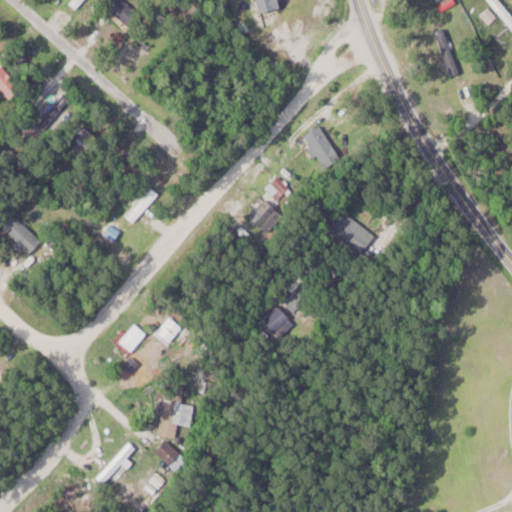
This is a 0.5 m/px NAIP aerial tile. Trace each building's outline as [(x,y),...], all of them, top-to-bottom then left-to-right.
[(511,13),(500,0),(488,0),(511,26),(511,13)] [(436,31),(452,74),(461,71),(445,28),(436,31)] [(23,88),(4,65),(0,67),(0,85),(11,98),(23,88)] [(37,122),(46,131),(75,103),(66,94),(37,122)] [(82,154),(99,138),(86,123),(68,139),(82,154)] [(343,156),(322,124),(305,135),(327,167),(343,156)] [(161,193),(154,187),(126,214),(134,222),(161,193)] [(251,215),(269,233),(286,215),(269,197),(251,215)] [(364,253),(378,236),(348,210),(333,227),(364,253)] [(2,224),(31,253),(44,240),(14,211),(2,224)] [(259,317),(283,335),(296,317),(273,300),(259,317)] [(147,333),(136,322),(118,340),(130,351),(147,333)] [(193,425),(196,403),(183,402),(186,384),(168,381),(160,435),(177,438),(179,423),(193,425)] [(157,450),(177,470),(188,459),(168,439),(157,450)] [(139,449),(129,441),(99,477),(108,485),(139,449)]
